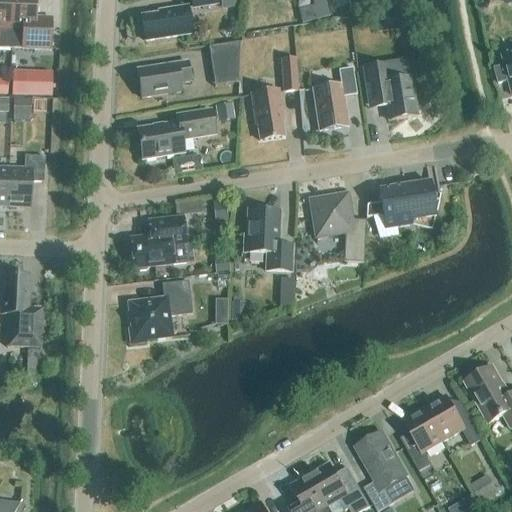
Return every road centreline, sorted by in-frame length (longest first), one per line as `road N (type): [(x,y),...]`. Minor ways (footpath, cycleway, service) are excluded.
road 1 (residential): [(511,156),(507,141),(95,212)]
road 2 (residential): [(179,511),(511,327)]
road 3 (residential): [(86,511),(94,250)]
road 4 (residential): [(95,212),(105,0)]
